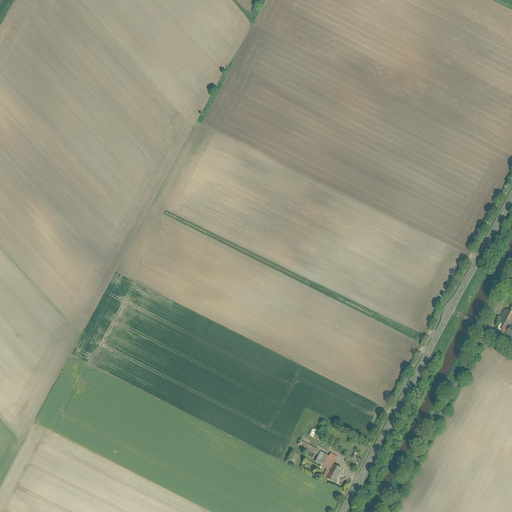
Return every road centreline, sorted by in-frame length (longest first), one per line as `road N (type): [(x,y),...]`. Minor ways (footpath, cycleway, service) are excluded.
road 1 (tertiary): [(342,511),(511,196)]
road 2 (unclassified): [(482,326),(382,511)]
